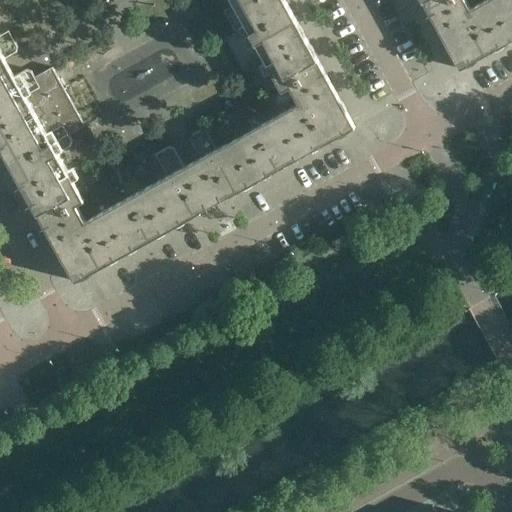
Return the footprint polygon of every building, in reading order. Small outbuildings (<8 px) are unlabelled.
[(306,40),(284,0),(242,0),(233,5),(223,11),(234,31),(245,25),(265,62),(306,40)] [(464,0),(421,0),(428,11),(432,9),(435,15),(431,17),(437,28),(470,9),(464,0)] [(511,40),(511,0),(486,0),(484,2),(507,43),(511,40)] [(484,2),(470,9),(437,28),(460,69),(507,43),(484,2)] [(87,125),(54,66),(37,76),(33,70),(28,68),(15,76),(10,67),(5,59),(17,52),(18,47),(9,30),(0,34),(0,146),(26,194),(67,171),(57,153),(58,153),(71,146),(73,140),(69,134),(87,125)] [(322,78),(318,71),(322,69),(306,40),(265,62),(281,92),(289,87),(298,103),(331,85),(326,75),(322,78)] [(355,127),(331,85),(298,103),(281,113),(305,155),(355,127)] [(305,155),(281,113),(234,139),(257,181),(305,155)] [(257,181),(234,139),(216,148),(204,126),(191,134),(189,140),(199,158),(189,164),(184,167),(174,149),(169,148),(155,155),(166,176),(149,186),(172,228),(201,212),(200,211),(212,205),(228,196),(228,197),(257,181)] [(84,221),(76,205),(80,202),(83,201),(67,171),(26,194),(42,224),(47,221),(50,227),(46,230),(51,240),(84,221)] [(172,228),(149,186),(102,212),(125,254),(172,228)] [(102,212),(84,221),(51,240),(75,282),(125,254),(102,212)]
